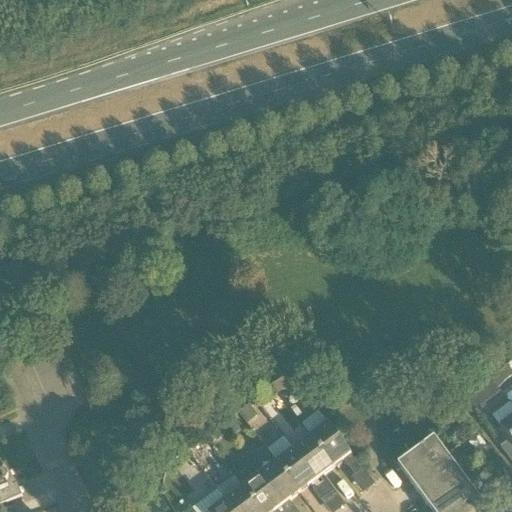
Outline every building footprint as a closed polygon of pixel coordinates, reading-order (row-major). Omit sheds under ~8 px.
[(474,394),(464,402),(473,414),(483,406),(474,394)] [(240,415),(249,425),(259,418),(250,407),(240,415)] [(511,420),(501,429),(511,444),(511,420)] [(244,429),(239,422),(230,429),(235,436),(244,429)] [(362,472),(351,457),(352,457),(329,426),(311,439),(334,470),(344,463),(355,478),(362,472)] [(277,460),(293,449),(286,438),(269,450),(277,460)] [(317,483),(334,470),(311,439),(294,452),(317,483)] [(400,470),(410,484),(446,458),(436,444),(436,443),(435,442),(399,470),(399,471),(400,470)] [(300,496),(317,483),(294,452),(277,465),(300,496)] [(421,499),(457,472),(446,458),(410,484),(421,499)] [(186,471),(175,465),(167,478),(177,485),(186,471)] [(283,508),(300,496),(277,465),(260,478),(283,508)] [(0,507),(2,507),(0,503),(0,494),(9,490),(6,483),(8,483),(10,480),(8,475),(4,474),(3,475),(0,469),(0,507)] [(430,511),(433,511),(468,487),(457,472),(421,499),(430,511)] [(259,511),(278,511),(283,508),(260,478),(243,490),(259,511)] [(320,487),(328,498),(335,493),(327,482),(320,487)] [(321,503),(328,498),(320,487),(314,492),(321,503)] [(463,511),(478,501),(468,487),(433,511),(463,511)] [(259,511),(243,490),(226,503),(233,511),(259,511)] [(486,511),(478,501),(463,511),(486,511)] [(233,511),(226,503),(214,511),(233,511)]
